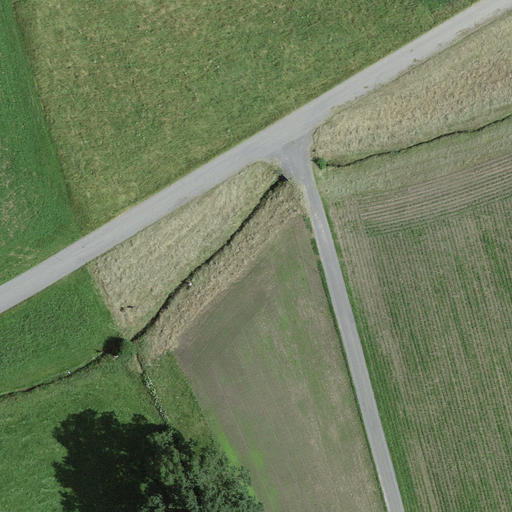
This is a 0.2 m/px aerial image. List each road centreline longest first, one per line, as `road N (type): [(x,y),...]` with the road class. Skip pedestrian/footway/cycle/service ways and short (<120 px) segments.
road 1 (unclassified): [(283,126),(393,511)]
road 2 (unclassified): [(283,126),(0,297)]
road 3 (unclassified): [(492,0),(283,126)]
